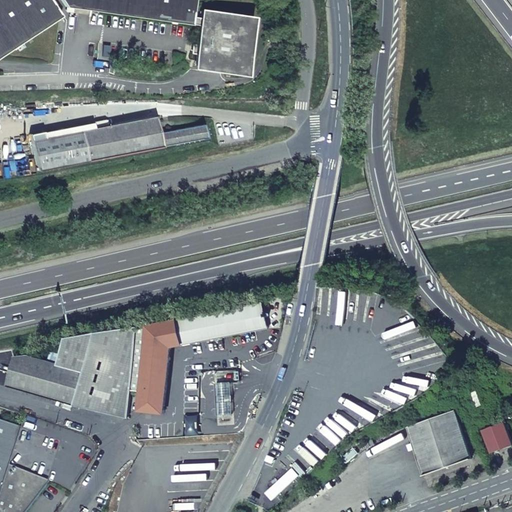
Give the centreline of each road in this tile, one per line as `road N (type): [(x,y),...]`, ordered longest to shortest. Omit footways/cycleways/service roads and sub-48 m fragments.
road 1 (primary): [(511,170),(0,288)]
road 2 (motorway): [(388,0),(378,143),(387,219),(437,301),(511,353)]
road 3 (tertiary): [(216,511),(285,377),(334,137)]
road 4 (residential): [(0,221),(334,137)]
road 5 (primary): [(0,317),(262,256)]
road 6 (trunk): [(262,256),(511,194)]
road 7 (motorway): [(262,256),(511,219)]
road 8 (residential): [(305,0),(305,118),(334,137)]
road 9 (tertiary): [(334,137),(337,0)]
